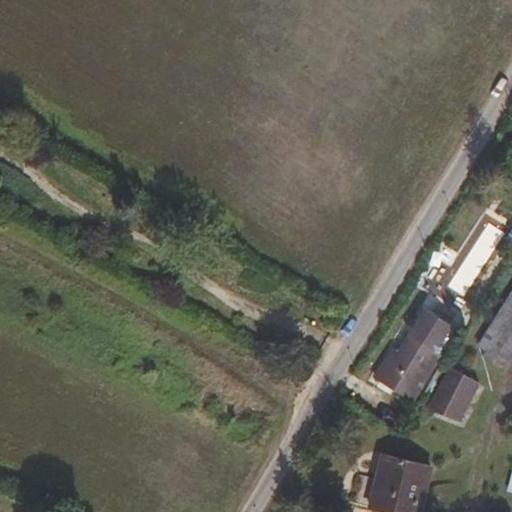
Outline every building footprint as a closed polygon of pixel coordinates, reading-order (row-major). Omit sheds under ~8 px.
[(511,301),(483,344),(511,363),(511,301)] [(442,336),(451,323),(426,306),(410,332),(437,349),(445,339),(442,336)] [(411,396),(442,353),(437,349),(410,332),(397,352),(393,349),(376,373),(411,396)] [(456,418),(472,381),(440,365),(423,401),(456,418)] [(371,511),(411,511),(424,471),(377,456),(361,509),(371,511)]
